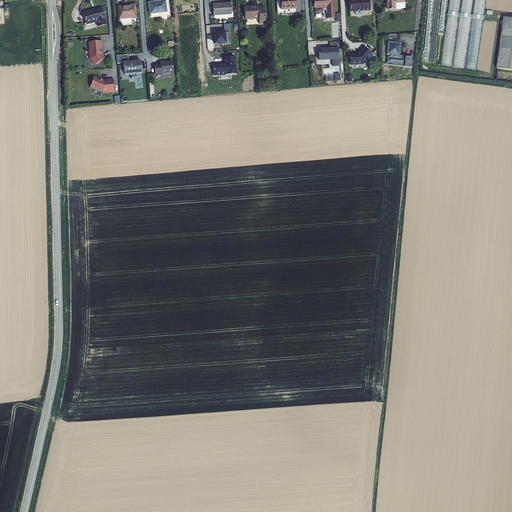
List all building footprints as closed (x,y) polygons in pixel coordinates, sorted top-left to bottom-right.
[(293,0),(277,0),(278,15),(295,14),(293,0)] [(320,0),(313,0),(314,11),(315,11),(322,10),(323,10),(323,8),(326,8),(327,15),(328,15),(329,20),(335,20),(333,0),(325,0),(326,1),(323,1),(322,0),(320,0)] [(348,0),(349,13),(355,13),(355,16),(356,17),(361,17),(362,15),(362,13),(369,13),(368,0),(360,0),(361,2),(357,2),(356,0),(348,0)] [(387,0),(388,12),(394,12),(394,5),(405,5),(404,0),(387,0)] [(476,71),(485,0),(475,0),(473,13),(471,13),(472,0),(449,0),(447,20),(450,20),(450,26),(446,26),(441,65),(453,66),(453,67),(465,68),(472,69),(472,71),(476,71)] [(149,5),(150,16),(166,14),(165,3),(149,5)] [(119,7),(121,21),(138,19),(136,6),(119,7)] [(244,7),(245,20),(258,20),(258,25),(265,24),(265,10),(258,10),(258,7),(244,7)] [(211,9),(212,19),(230,18),(230,8),(211,9)] [(83,14),(86,24),(96,21),(98,27),(106,25),(102,9),(83,14)] [(511,19),(503,18),(496,69),(511,71),(511,19)] [(230,44),(229,32),(224,32),(224,33),(221,33),(221,32),(213,33),(214,44),(221,43),(221,45),(230,44)] [(102,41),(90,42),(90,51),(89,51),(90,56),(91,56),(91,58),(96,65),(105,58),(102,54),(101,54),(101,49),(102,49),(102,41)] [(339,66),(338,42),(329,43),(330,49),(320,50),(320,54),(318,54),(318,61),(332,60),(332,67),(339,66)] [(399,45),(386,44),(385,57),(388,58),(388,59),(386,59),(385,65),(403,67),(403,68),(410,69),(411,59),(404,58),(403,60),(401,60),(401,58),(398,58),(399,45)] [(358,55),(350,56),(350,66),(363,65),(365,63),(367,64),(374,57),(364,48),(358,55)] [(127,63),(126,55),(117,56),(118,64),(125,63),(126,75),(143,74),(142,62),(135,62),(136,63),(130,64),(130,63),(127,63)] [(236,74),(235,57),(224,57),(225,65),(223,65),(222,64),(213,65),(214,76),(236,74)] [(174,73),(173,61),(161,63),(161,65),(155,66),(156,75),(174,73)] [(115,92),(114,79),(107,80),(107,81),(105,81),(100,79),(101,78),(95,76),(91,88),(104,92),(106,92),(106,93),(115,92)]
